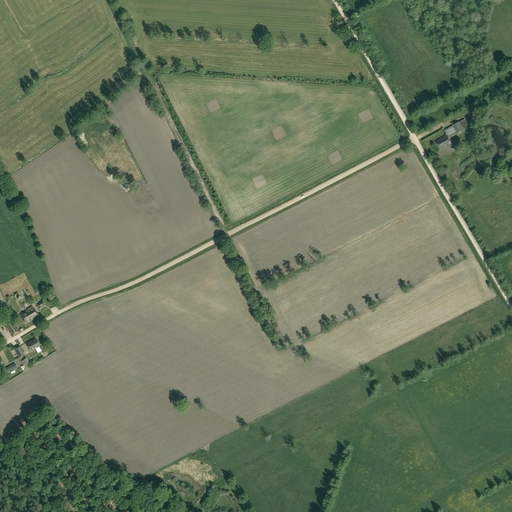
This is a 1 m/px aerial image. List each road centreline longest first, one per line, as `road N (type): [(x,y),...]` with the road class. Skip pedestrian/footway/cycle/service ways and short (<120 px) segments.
road 1 (track): [(0,346),(414,138)]
road 2 (track): [(110,0),(227,235)]
road 3 (track): [(511,309),(414,138)]
road 4 (track): [(334,0),(414,138)]
